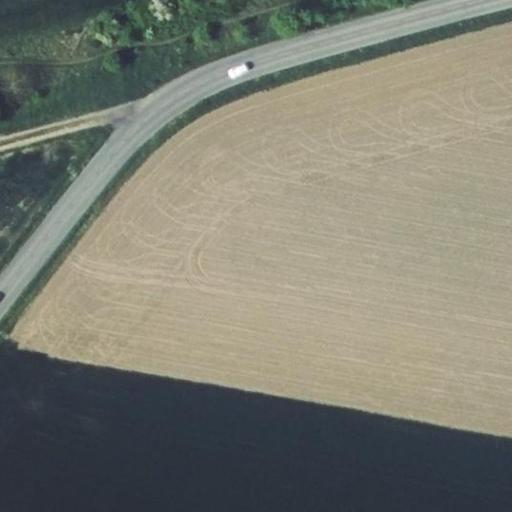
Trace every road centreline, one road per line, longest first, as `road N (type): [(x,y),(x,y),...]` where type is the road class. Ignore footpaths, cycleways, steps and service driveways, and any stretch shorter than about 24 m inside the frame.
road 1 (tertiary): [(491,0),(248,66),(167,103),(125,143),(0,299)]
road 2 (track): [(167,103),(0,149)]
